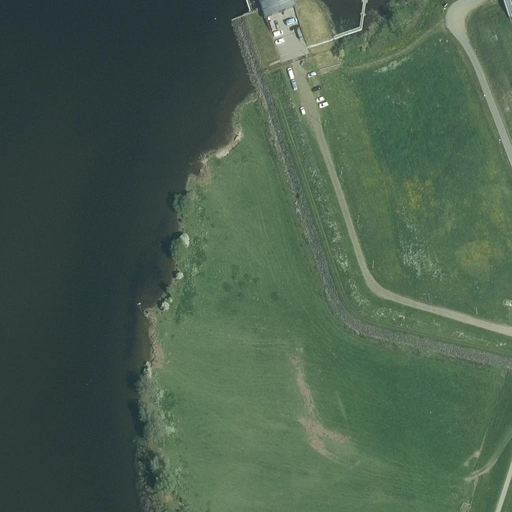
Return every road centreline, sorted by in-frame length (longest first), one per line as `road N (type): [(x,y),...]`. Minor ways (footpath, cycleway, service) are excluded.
road 1 (unclassified): [(295,61),(373,287),(511,332)]
road 2 (unclassified): [(511,158),(475,62),(449,23),(455,5),(470,0)]
